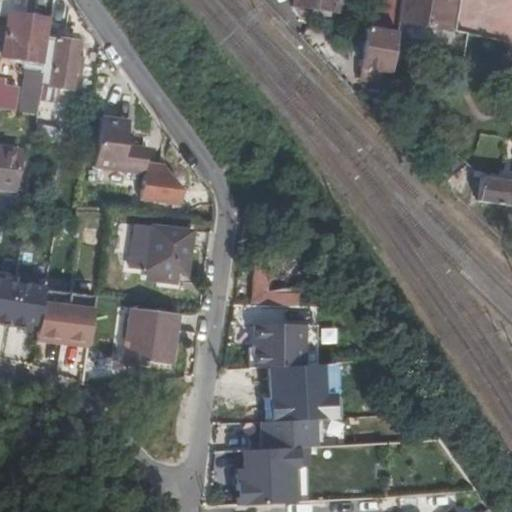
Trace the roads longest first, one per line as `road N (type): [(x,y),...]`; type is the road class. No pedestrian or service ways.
road 1 (residential): [(189,511),(229,218),(219,182),(87,0)]
road 2 (unclassified): [(181,511),(107,430),(0,384)]
